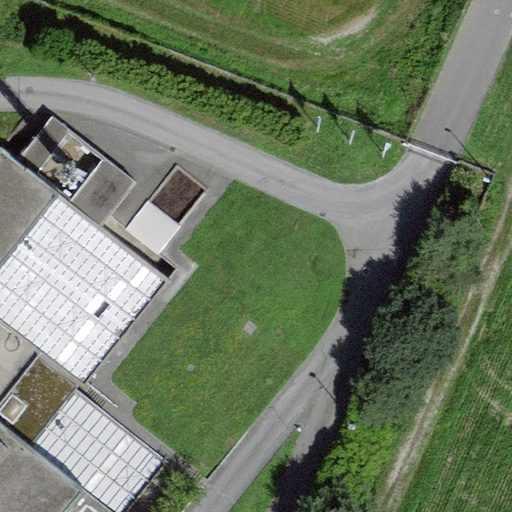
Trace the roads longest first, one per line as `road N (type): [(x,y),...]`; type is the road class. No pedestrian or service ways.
road 1 (residential): [(270,511),(493,0)]
road 2 (track): [(511,128),(358,511)]
